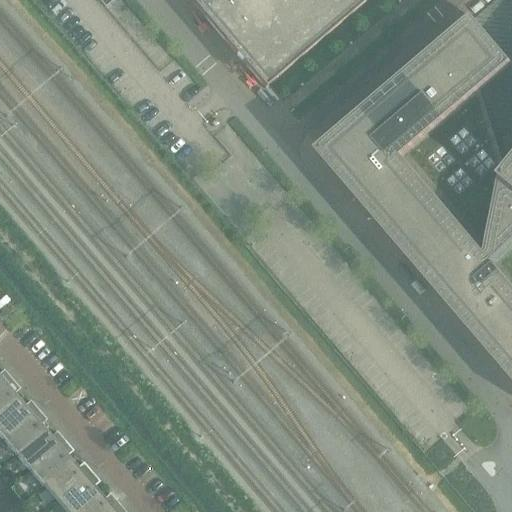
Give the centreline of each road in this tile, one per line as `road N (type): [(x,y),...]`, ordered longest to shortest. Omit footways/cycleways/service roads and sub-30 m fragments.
road 1 (residential): [(511,430),(150,0)]
road 2 (residential): [(147,511),(0,338)]
